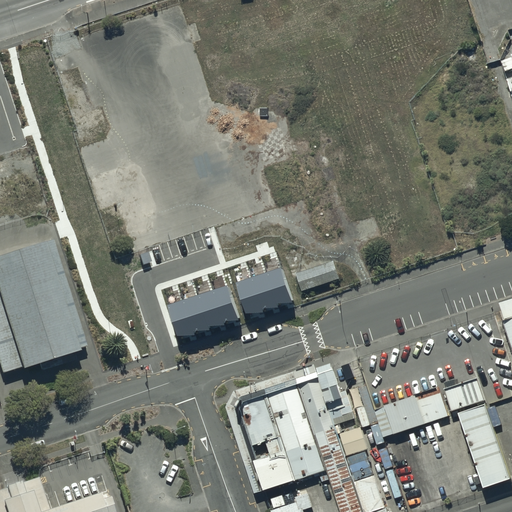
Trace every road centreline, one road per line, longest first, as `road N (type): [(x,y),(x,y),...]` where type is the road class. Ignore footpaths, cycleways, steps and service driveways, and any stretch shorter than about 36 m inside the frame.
road 1 (residential): [(188,376),(511,273)]
road 2 (residential): [(0,439),(188,376)]
road 3 (residential): [(188,376),(234,511)]
